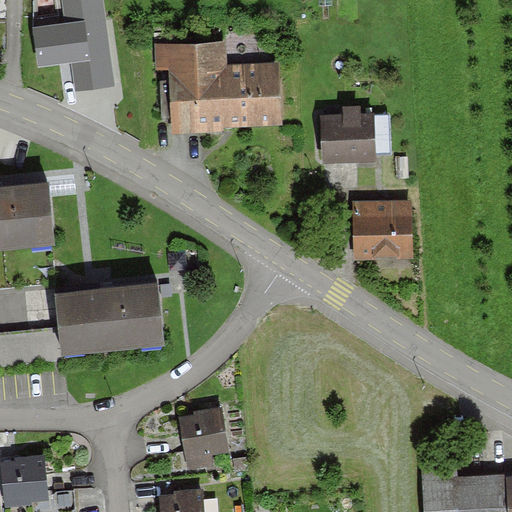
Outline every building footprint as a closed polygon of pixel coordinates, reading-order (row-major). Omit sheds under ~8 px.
[(106,18),(103,0),(66,0),(69,20),(36,24),(42,65),(76,60),(79,87),(115,82),(106,18)] [(224,46),(158,49),(159,68),(169,68),(171,136),(227,134),(227,128),(283,127),(281,65),(225,67),(224,46)] [(391,155),(390,116),(375,116),(362,117),(362,110),(348,110),(343,110),(343,116),(324,116),(324,166),(379,165),(379,155),(391,155)] [(1,190),(0,189),(0,254),(54,249),(48,186),(1,190)] [(383,203),(353,203),(354,259),(414,258),(413,202),(383,203)] [(54,249),(0,254),(0,289),(57,284),(54,249)] [(111,289),(56,294),(60,328),(62,355),(163,346),(157,285),(111,289)] [(60,328),(0,333),(0,362),(62,355),(60,328)] [(194,419),(183,420),(191,470),(213,466),(211,457),(231,454),(223,408),(202,412),(193,414),(194,419)] [(511,511),(509,481),(509,476),(451,480),(449,456),(420,458),(423,511),(511,511)] [(7,509),(34,507),(34,502),(47,501),(44,459),(24,460),(17,460),(17,464),(4,465),(7,509)] [(175,498),(162,498),(162,511),(204,511),(203,491),(183,493),(175,493),(175,498)]
